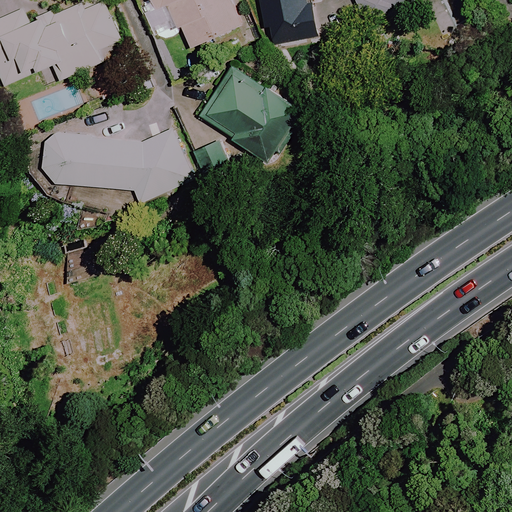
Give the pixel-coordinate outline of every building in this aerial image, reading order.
[(125,39),(107,0),(90,0),(33,26),(25,9),(0,20),(0,79),(3,88),(56,65),(63,80),(105,61),(100,50),(125,39)] [(244,25),(232,0),(156,0),(161,10),(148,16),(157,37),(183,25),(194,48),(244,25)] [(262,0),(268,27),(273,26),(278,46),(320,36),(323,36),(315,0),(262,0)] [(358,0),(371,27),(403,13),(401,8),(420,0),(358,0)] [(252,83),(236,71),(205,115),(272,163),(306,116),(255,79),(252,83)] [(145,141),(136,141),(50,133),(46,180),(138,189),(143,202),(197,179),(175,129),(145,141)] [(236,168),(221,140),(197,153),(212,181),(236,168)]
